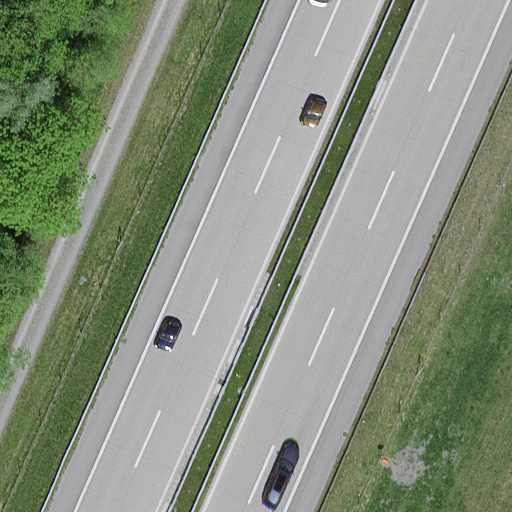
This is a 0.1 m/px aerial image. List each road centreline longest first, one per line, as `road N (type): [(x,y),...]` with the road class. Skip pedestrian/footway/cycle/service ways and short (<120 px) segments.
road 1 (motorway): [(246,511),(470,0)]
road 2 (motorway): [(341,0),(118,511)]
road 3 (track): [(163,0),(0,385)]
